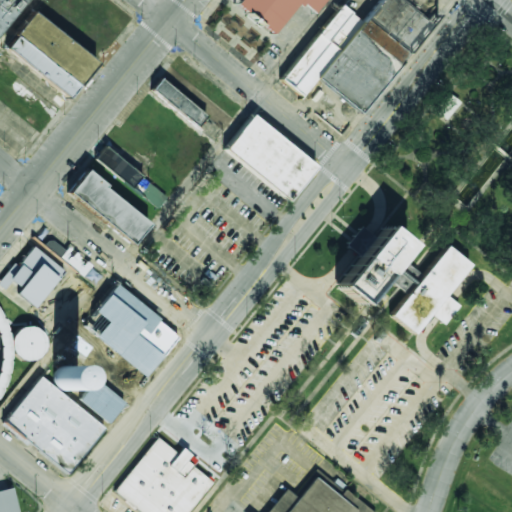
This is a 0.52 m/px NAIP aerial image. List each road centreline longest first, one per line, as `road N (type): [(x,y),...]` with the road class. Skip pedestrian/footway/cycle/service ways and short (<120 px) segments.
road 1 (tertiary): [(463,0),(47,511)]
road 2 (tertiary): [(153,418),(490,0)]
road 3 (secondary): [(0,223),(186,0)]
road 4 (residential): [(215,341),(0,164)]
road 5 (residential): [(351,171),(143,0)]
road 6 (residential): [(426,511),(480,405),(511,377)]
road 7 (tertiary): [(78,511),(153,418)]
